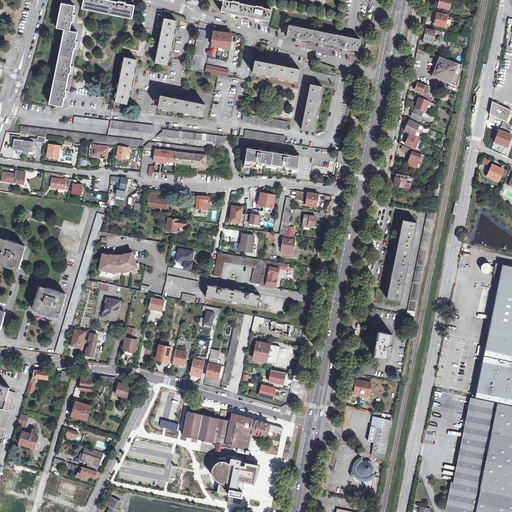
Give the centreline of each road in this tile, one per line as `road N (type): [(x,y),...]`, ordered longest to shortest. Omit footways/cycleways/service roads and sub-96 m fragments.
road 1 (unclassified): [(400,511),(475,145)]
road 2 (primary): [(337,344),(396,54)]
road 3 (primary): [(380,72),(322,357)]
road 4 (residential): [(349,335),(405,64)]
road 5 (residential): [(226,187),(145,184),(133,175),(0,161)]
road 6 (residential): [(154,10),(140,82),(178,87),(193,13)]
road 7 (residential): [(153,377),(89,511)]
road 8 (unclassified): [(475,145),(502,11)]
road 9 (residential): [(153,377),(282,415)]
road 10 (residential): [(366,73),(343,194)]
road 11 (residential): [(233,123),(115,114)]
